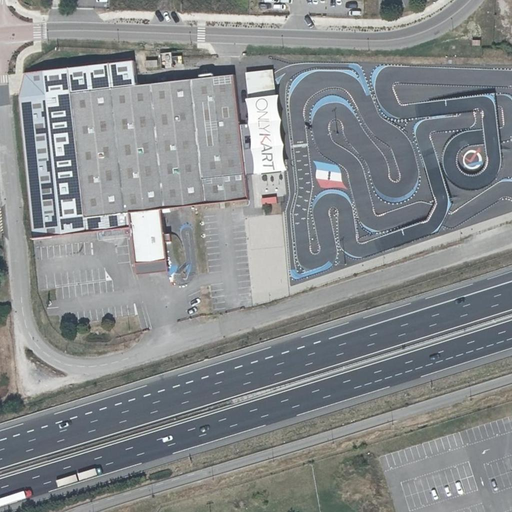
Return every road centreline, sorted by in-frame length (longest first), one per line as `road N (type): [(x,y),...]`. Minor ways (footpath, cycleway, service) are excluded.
road 1 (unclassified): [(0,83),(31,338),(72,365),(101,365),(233,325),(511,227)]
road 2 (motorway): [(0,491),(511,332)]
road 3 (unclassified): [(469,0),(447,20),(395,41),(0,32)]
road 4 (unclassified): [(511,378),(81,511)]
road 5 (motorway): [(322,355),(0,453)]
road 6 (motorway): [(511,276),(331,335),(322,355)]
road 7 (motorway): [(511,294),(322,355)]
